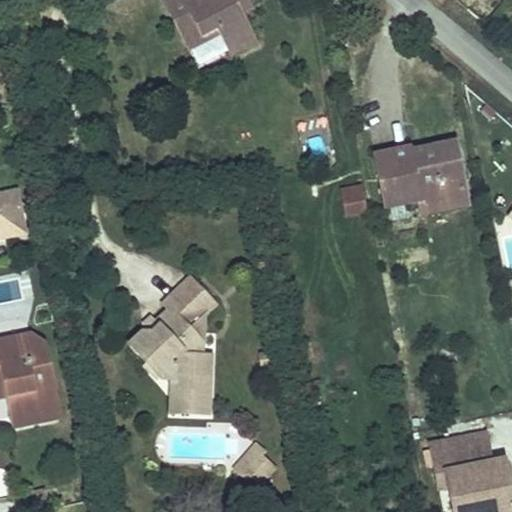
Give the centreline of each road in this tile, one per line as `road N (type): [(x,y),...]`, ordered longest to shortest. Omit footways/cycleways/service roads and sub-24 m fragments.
road 1 (unknown): [(68,0),(66,96),(96,230),(122,261)]
road 2 (unclassified): [(511,84),(416,0)]
